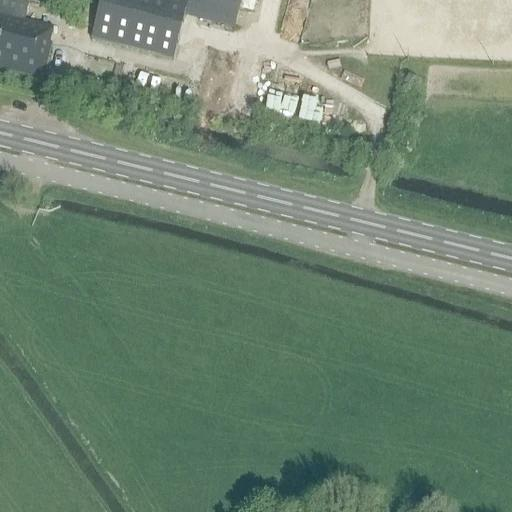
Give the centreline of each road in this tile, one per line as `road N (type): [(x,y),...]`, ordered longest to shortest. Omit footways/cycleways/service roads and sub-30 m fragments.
road 1 (unclassified): [(0,160),(511,287)]
road 2 (primary): [(0,133),(511,259)]
